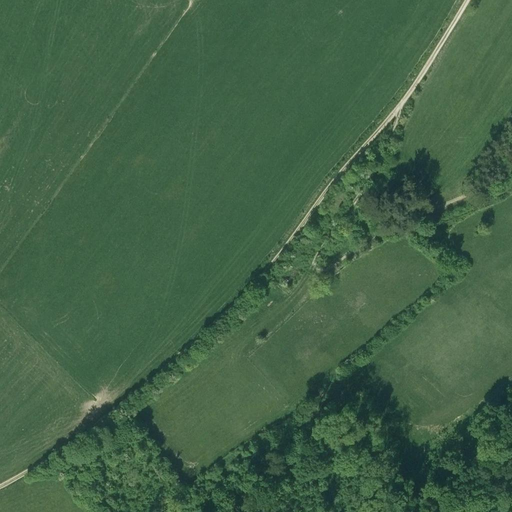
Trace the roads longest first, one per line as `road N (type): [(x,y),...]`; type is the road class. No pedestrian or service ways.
road 1 (track): [(0,485),(121,407),(238,299),(401,103),(466,0)]
road 2 (track): [(401,103),(367,183),(318,251),(317,268),(454,202),(511,163)]
